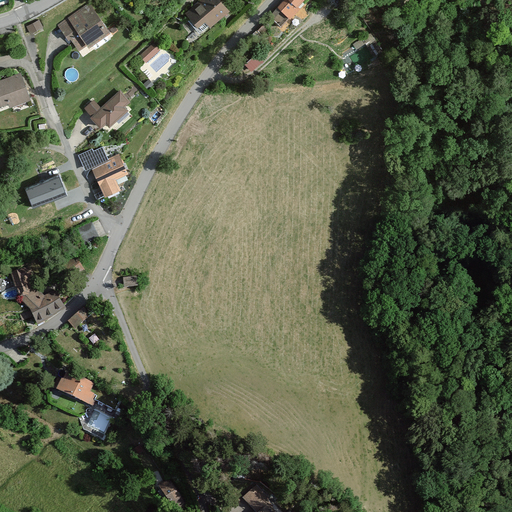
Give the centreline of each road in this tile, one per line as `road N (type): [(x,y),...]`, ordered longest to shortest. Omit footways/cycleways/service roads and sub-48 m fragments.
road 1 (residential): [(104,273),(133,201),(196,93),(274,0)]
road 2 (unclassified): [(104,273),(203,511)]
road 3 (track): [(210,75),(233,81),(253,74),(346,0)]
road 4 (residential): [(0,346),(54,326),(104,273)]
